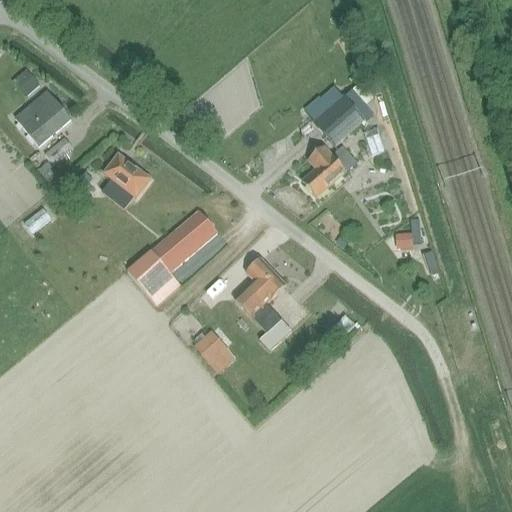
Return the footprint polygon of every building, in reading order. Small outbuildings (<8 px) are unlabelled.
[(40,87),(27,72),(12,84),(26,100),(40,87)] [(375,107),(368,79),(343,100),(334,89),(306,114),(315,125),(335,150),(373,116),(369,112),(375,107)] [(15,121),(39,149),(70,123),(47,95),(15,121)] [(384,154),(376,131),(364,135),(371,158),(384,154)] [(72,152),(64,142),(45,158),(53,167),(72,152)] [(332,158),(325,150),(308,164),(316,174),(302,186),(315,202),(347,176),(346,175),(357,166),(342,149),(332,158)] [(150,183),(118,157),(104,175),(136,200),(150,183)] [(61,180),(48,164),(39,172),(52,188),(61,180)] [(94,182),(85,173),(74,185),(83,194),(94,182)] [(152,255),(151,254),(126,274),(156,309),(180,289),(170,277),(181,268),(184,272),(193,264),(189,260),(217,236),(199,215),(152,255)] [(413,251),(412,235),(395,237),(396,252),(413,251)] [(292,333),(282,323),(266,307),(286,288),(261,262),(246,276),(254,284),(247,290),(234,302),(266,336),(259,343),(269,355),(292,333)] [(222,350),(210,336),(194,350),(206,364),(222,350)]
